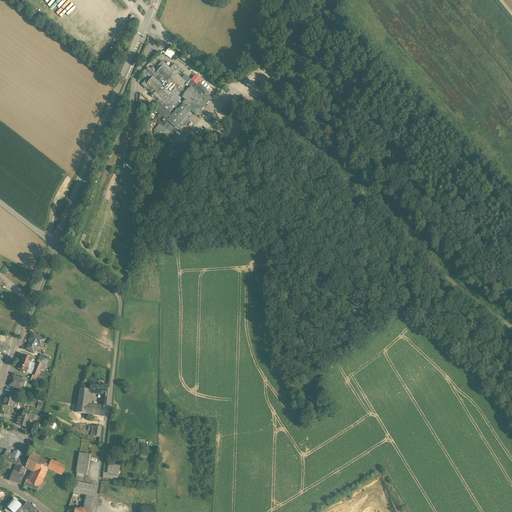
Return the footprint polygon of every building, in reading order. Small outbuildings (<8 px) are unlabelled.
[(175,52),(169,48),(164,54),(171,59),(175,52)] [(180,70),(174,65),(170,68),(162,61),(155,70),(152,67),(147,74),(149,76),(142,84),(152,93),(150,95),(152,97),(154,95),(162,102),(167,107),(169,105),(171,102),(174,105),(177,102),(184,108),(180,112),(176,109),(171,114),(168,112),(160,104),(157,102),(153,107),(154,108),(165,117),(167,120),(167,121),(175,128),(176,126),(179,128),(193,113),(191,110),(202,98),(201,97),(193,89),(186,83),(176,74),(180,70)] [(197,85),(190,79),(186,83),(193,89),(197,85)] [(205,93),(201,97),(202,98),(191,110),(193,113),(196,115),(211,98),(205,93)] [(169,105),(167,107),(162,102),(160,104),(168,112),(172,107),(169,105)] [(184,108),(177,102),(174,105),(171,102),(169,105),(172,107),(173,106),(176,109),(180,112),(184,108)] [(165,117),(154,108),(152,111),(160,118),(162,120),(165,117)] [(165,117),(162,120),(160,118),(159,120),(160,121),(160,122),(158,125),(159,127),(158,128),(160,130),(157,133),(164,140),(167,136),(163,132),(169,127),(165,123),(167,121),(167,120),(165,117)] [(175,128),(167,121),(165,123),(169,127),(163,132),(167,136),(175,128)] [(44,340),(32,334),(29,341),(30,342),(26,350),(33,353),(35,349),(34,348),(37,343),(42,345),(44,340)] [(32,359),(23,356),(21,363),(28,366),(30,362),(31,363),(31,362),(32,359)] [(28,366),(21,363),(18,369),(27,373),(28,370),(27,369),(28,366)] [(35,368),(28,366),(27,369),(28,370),(27,373),(32,375),(35,368)] [(43,372),(39,370),(36,377),(39,378),(38,381),(41,382),(42,377),(44,372),(43,372)] [(18,379),(13,377),(9,386),(21,391),(24,383),(17,381),(18,379)] [(107,387),(95,386),(94,393),(104,394),(107,394),(107,387)] [(84,390),(80,389),(77,413),(86,414),(87,405),(88,393),(89,390),(84,390)] [(14,400),(5,397),(3,405),(12,408),(13,404),(14,400)] [(102,407),(87,405),(86,414),(104,417),(105,407),(102,407)] [(22,417),(19,416),(16,424),(25,427),(28,419),(29,414),(30,413),(23,412),(22,417)] [(101,427),(92,426),(90,436),(99,438),(101,427)] [(16,452),(14,451),(12,455),(8,453),(9,451),(6,450),(4,456),(19,461),(22,454),(16,452)] [(89,455),(80,453),(76,473),(83,474),(86,475),(89,455)] [(4,456),(4,455),(2,461),(6,462),(7,461),(18,465),(19,461),(4,456)] [(37,458),(31,455),(25,468),(26,469),(31,471),(37,458)] [(50,463),(37,458),(31,471),(34,473),(44,476),(47,469),(50,463)] [(66,467),(52,460),(50,463),(47,469),(61,476),(66,467)] [(25,468),(17,465),(16,468),(15,468),(13,472),(23,476),(26,469),(25,468)] [(119,466),(108,465),(107,473),(118,474),(119,466)] [(13,472),(10,481),(20,485),(23,476),(13,472)] [(44,476),(34,473),(30,483),(29,483),(28,488),(37,491),(44,476)] [(96,487),(87,485),(81,484),(75,483),(73,493),(78,494),(86,495),(94,497),(96,487)] [(78,494),(73,493),(73,494),(70,503),(76,504),(78,494)] [(94,497),(86,495),(83,507),(85,508),(85,510),(90,511),(92,507),(94,497)] [(17,501),(14,498),(12,501),(8,506),(10,507),(8,509),(11,511),(14,511),(20,505),(17,503),(16,502),(17,501)] [(20,505),(14,511),(18,511),(23,507),(18,502),(17,503),(20,505)]
